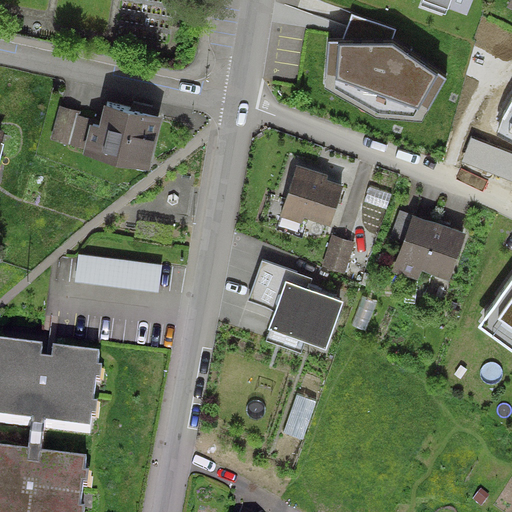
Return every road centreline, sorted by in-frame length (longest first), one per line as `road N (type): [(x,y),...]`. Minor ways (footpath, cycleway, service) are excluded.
road 1 (residential): [(166,511),(242,104)]
road 2 (residential): [(511,211),(242,104)]
road 3 (residential): [(0,56),(242,104)]
